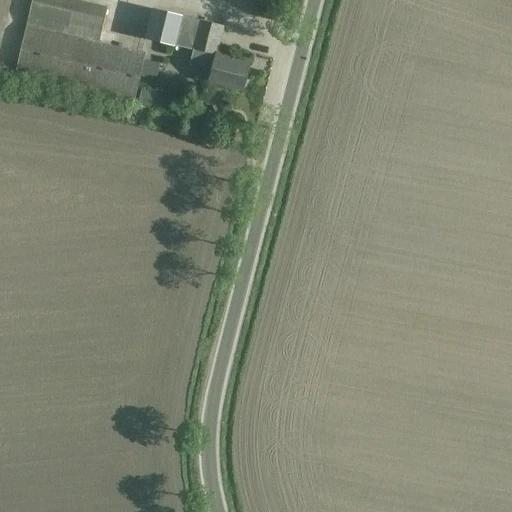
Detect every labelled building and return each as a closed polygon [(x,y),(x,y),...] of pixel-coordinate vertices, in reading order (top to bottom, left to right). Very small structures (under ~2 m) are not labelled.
[(0,0),(0,38),(8,0),(0,0)] [(146,54),(99,43),(107,6),(83,0),(32,0),(15,75),(134,104),(146,54)] [(145,39),(174,46),(181,17),(152,10),(145,39)] [(224,27),(200,21),(189,65),(213,71),(210,82),(243,90),(250,64),(232,60),(233,56),(218,52),(224,27)] [(141,91),(137,113),(176,122),(180,100),(141,91)]
